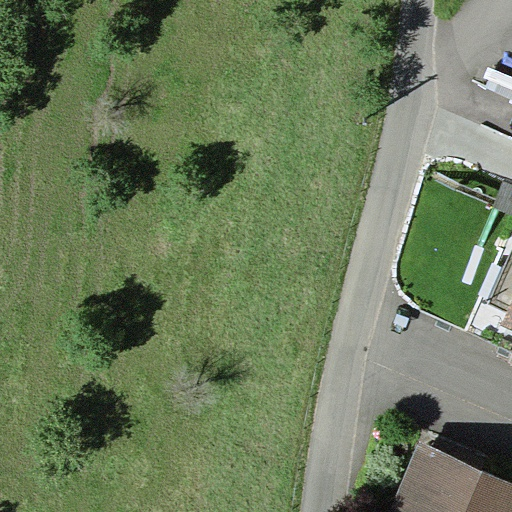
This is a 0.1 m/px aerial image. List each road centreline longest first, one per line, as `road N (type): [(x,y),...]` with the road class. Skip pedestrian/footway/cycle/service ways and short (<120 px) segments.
road 1 (residential): [(426,10),(414,105),(321,511)]
road 2 (track): [(414,105),(472,39),(493,0)]
